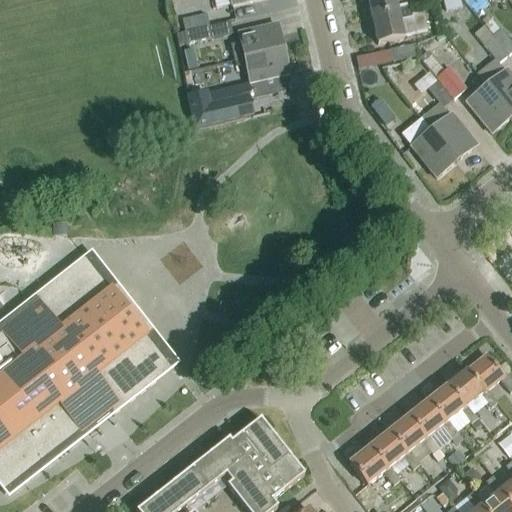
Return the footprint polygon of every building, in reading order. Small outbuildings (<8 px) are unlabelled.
[(271,0),(230,0),(232,9),(271,0)] [(365,0),(371,23),(397,17),(396,13),(393,0),(365,0)] [(410,17),(409,10),(396,13),(397,17),(371,23),(376,48),(403,42),(402,39),(427,33),(423,14),(410,17)] [(207,16),(182,22),(185,34),(210,28),(207,16)] [(210,29),(212,40),(232,36),(230,24),(210,29)] [(244,62),(283,53),(277,28),(238,36),(244,62)] [(185,34),(188,46),(212,40),(210,29),(185,34)] [(511,44),(502,31),(492,39),(507,59),(511,54),(511,44)] [(498,66),(507,59),(492,39),(483,47),(498,66)] [(389,53),(392,65),(417,60),(414,48),(389,53)] [(289,78),(283,53),(244,62),(250,87),(253,101),(286,94),(283,79),(289,78)] [(466,92),(450,71),(436,81),(452,102),(466,92)] [(511,80),(506,74),(486,90),(511,121),(511,120),(511,80)] [(452,104),(436,83),(427,91),(443,111),(452,104)] [(511,121),(486,90),(466,106),(491,137),(511,121)] [(209,96),(189,101),(196,132),(254,119),(249,99),(211,108),(209,96)] [(371,109),(385,128),(394,120),(380,102),(371,109)] [(431,134),(456,166),(476,149),(451,118),(431,134)] [(436,182),(456,166),(431,134),(411,150),(436,182)] [(0,489),(5,496),(90,428),(88,425),(107,410),(113,418),(174,371),(153,345),(159,340),(113,280),(106,285),(85,258),(33,299),(37,304),(0,333),(0,489)] [(469,372),(487,395),(499,385),(509,397),(511,394),(511,386),(506,379),(503,381),(485,359),(469,372)] [(469,372),(449,387),(468,410),(480,400),(490,412),(496,407),(487,395),(469,372)] [(468,410),(449,387),(430,403),(448,426),(461,416),(474,433),(481,427),(478,423),(468,410)] [(430,403),(410,419),(429,441),(441,431),(451,443),(457,438),(448,426),(430,403)] [(391,434),(410,457),(422,447),(437,465),(443,460),(429,441),(410,419),(391,434)] [(229,443),(174,485),(140,511),(182,511),(226,478),(232,485),(227,489),(245,511),(275,511),(277,511),(272,504),(304,478),(260,423),(231,446),(229,443)] [(391,434),(372,449),(390,472),(403,462),(412,474),(419,468),(410,457),(391,434)] [(498,446),(509,460),(511,457),(511,437),(511,436),(498,446)] [(399,483),(390,472),(372,449),(349,468),(367,490),(383,478),(392,489),(399,483)] [(458,454),(448,461),(456,472),(466,464),(458,454)] [(489,483),(511,511),(511,471),(509,468),(505,471),(511,479),(511,483),(502,492),(493,480),(489,483)] [(463,478),(471,489),(481,481),(472,471),(463,478)] [(457,493),(449,483),(449,482),(439,490),(450,505),(456,500),(457,493)] [(469,498),(479,511),(511,511),(489,483),(485,485),(495,497),(482,508),(473,496),(469,498)] [(452,511),(479,511),(469,498),(466,501),(474,511),(453,511),(452,511)]
